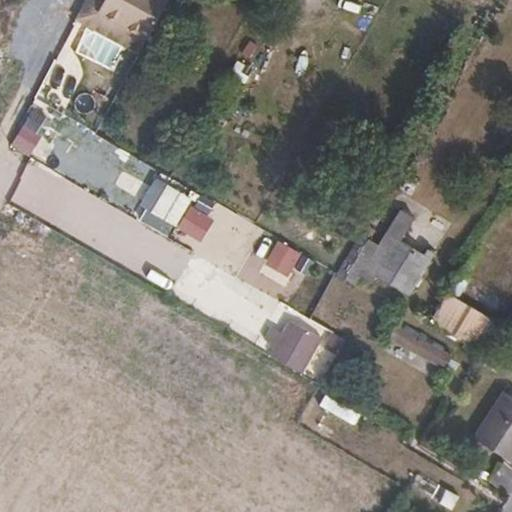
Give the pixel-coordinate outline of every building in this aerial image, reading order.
[(213,221),(190,207),(177,228),(199,243),(213,221)] [(425,253),(401,239),(381,273),(406,288),(418,270),(414,269),(425,253)] [(287,277),(298,255),(277,242),(264,265),(287,277)] [(434,249),(429,246),(425,253),(414,269),(418,270),(421,271),(434,249)] [(382,259),(375,254),(360,278),(368,282),(382,259)] [(505,347),(442,309),(432,326),(481,355),(495,364),(505,347)] [(317,336),(286,317),(278,330),(268,323),(260,336),(271,342),(264,352),(296,370),(317,336)] [(341,338),(328,330),(320,344),(333,352),(341,338)] [(511,397),(505,393),(483,428),(511,444),(511,397)] [(511,444),(483,428),(477,438),(511,460),(511,444)]
